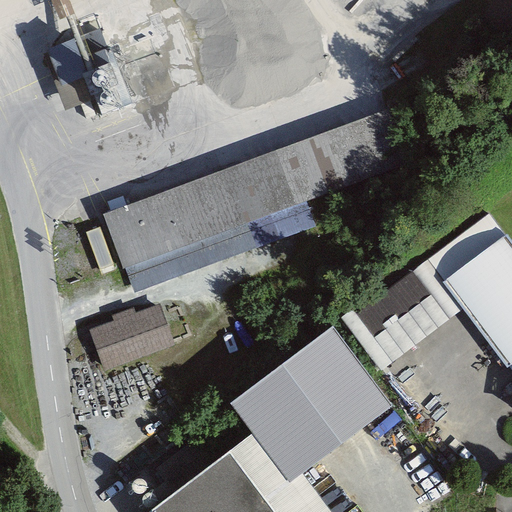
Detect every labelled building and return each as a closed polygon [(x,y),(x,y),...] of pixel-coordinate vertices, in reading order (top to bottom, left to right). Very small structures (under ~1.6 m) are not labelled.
[(87,30),(50,43),(71,104),(98,94),(104,112),(132,103),(111,41),(93,47),(87,30)] [(399,111),(105,215),(127,279),(422,176),(399,111)] [(511,251),(481,215),(423,264),(509,364),(511,361),(511,251)] [(357,315),(376,338),(430,294),(412,271),(357,315)] [(162,305),(87,332),(103,375),(178,348),(162,305)] [(257,432),(153,511),(314,511),(292,484),(392,407),(331,329),(234,403),(257,432)] [(121,390),(92,412),(131,464),(161,443),(121,390)]
